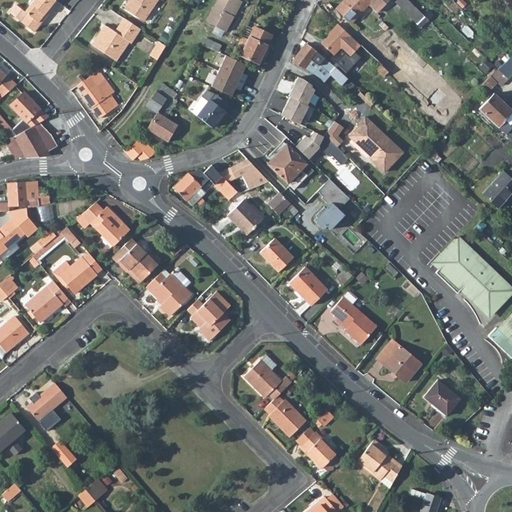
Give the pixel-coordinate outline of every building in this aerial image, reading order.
[(58,4),(53,0),(34,0),(24,13),(16,5),(8,14),(33,34),(40,25),(38,23),(43,16),(46,18),(58,4)] [(132,0),(125,10),(143,22),(158,0),(160,0),(161,0),(132,0)] [(228,15),(236,1),(234,0),(215,0),(204,22),(222,33),(231,17),(228,15)] [(350,24),(351,23),(367,4),(362,0),(344,0),(335,10),(350,24)] [(406,0),(397,0),(395,2),(417,23),(423,16),(406,0)] [(141,31),(125,20),(119,28),(121,29),(117,35),(105,27),(91,47),(115,64),(129,45),(131,46),(141,31)] [(360,46),(337,25),(331,31),(333,32),(321,45),(333,56),(339,50),(349,58),(360,46)] [(239,38),(236,46),(243,49),(239,57),(257,66),(270,37),(252,29),(247,41),(239,38)] [(368,38),(360,46),(378,62),(386,53),(368,38)] [(402,60),(409,67),(420,56),(402,39),(395,47),(406,57),(402,60)] [(159,44),(151,58),(158,62),(165,47),(159,44)] [(327,61),(305,45),(291,63),(293,65),(304,69),(307,71),(312,74),(319,65),(329,73),(334,68),(327,61)] [(244,66),(224,57),(217,72),(242,85),(246,77),(240,74),(244,66)] [(511,74),(511,58),(510,57),(491,77),(500,86),(511,74)] [(389,72),(380,64),(376,68),(384,76),(389,72)] [(334,68),(329,73),(340,83),(346,78),(334,68)] [(0,98),(16,84),(0,70),(0,98)] [(217,72),(210,88),(229,97),(233,89),(239,92),(242,85),(217,72)] [(81,83),(77,86),(99,118),(116,106),(93,75),(86,80),(85,80),(81,83)] [(288,98),(307,107),(314,90),(298,77),(286,97),(288,98)] [(142,104),(153,113),(158,106),(163,99),(152,91),(142,104)] [(359,92),(358,94),(371,106),(373,103),(360,91),(359,92)] [(10,105),(30,127),(39,122),(48,117),(24,92),(10,105)] [(204,92),(188,112),(209,128),(226,107),(212,96),(204,92)] [(511,111),(494,94),(479,110),(511,140),(511,128),(511,111)] [(288,98),(280,116),(299,125),(309,108),(307,107),(288,98)] [(153,113),(143,125),(165,141),(177,126),(162,115),(165,111),(158,106),(153,113)] [(402,152),(365,116),(357,124),(363,130),(360,133),(357,130),(354,130),(349,135),(370,156),(369,158),(383,172),(402,152)] [(51,120),(46,125),(51,131),(57,126),(51,120)] [(335,120),(325,133),(337,146),(343,140),(338,135),(344,127),(335,120)] [(10,138),(0,144),(0,147),(1,149),(7,145),(15,158),(24,157),(50,156),(48,152),(57,147),(51,135),(39,122),(30,127),(10,138)] [(305,136),(295,147),(308,159),(320,148),(324,136),(312,131),(309,139),(305,136)] [(133,138),(124,151),(133,159),(137,156),(141,160),(147,158),(153,152),(144,145),(143,146),(133,138)] [(263,162),(289,187),(303,173),(296,167),(302,162),(282,142),(263,162)] [(246,160),(218,173),(227,182),(241,176),(249,191),(267,183),(246,160)] [(227,182),(218,173),(211,165),(202,174),(228,201),(237,193),(227,182)] [(511,181),(502,172),(483,193),(498,208),(511,193),(511,181)] [(187,173),(173,187),(186,201),(205,183),(199,177),(195,181),(187,173)] [(328,206),(312,219),(322,231),(326,228),(329,230),(344,215),(338,210),(349,199),(329,179),(316,191),(328,206)] [(27,204),(28,208),(38,206),(37,199),(26,201),(26,192),(36,191),(36,182),(7,184),(8,203),(8,205),(27,204)] [(280,193),(268,205),(278,214),(290,202),(280,193)] [(244,200),(229,216),(248,235),(266,217),(250,200),(247,202),(244,200)] [(8,203),(0,202),(0,211),(8,212),(9,211),(8,205),(8,203)] [(291,204),(288,207),(294,213),(297,210),(291,204)] [(104,205),(89,221),(112,244),(128,228),(104,205)] [(0,252),(24,233),(28,236),(37,228),(27,216),(25,209),(9,211),(8,212),(7,212),(12,218),(0,227),(0,252)] [(65,226),(60,231),(69,242),(74,237),(65,226)] [(111,256),(116,261),(135,244),(130,238),(111,256)] [(275,238),(261,253),(280,271),(294,257),(275,238)] [(444,264),(440,269),(435,274),(456,294),(459,292),(462,296),(461,297),(484,320),(511,291),(488,268),(487,270),(475,259),(476,257),(458,239),(442,255),(449,262),(446,266),(444,264)] [(135,244),(116,261),(125,271),(129,267),(133,272),(132,273),(139,280),(158,262),(146,250),(144,252),(135,244)] [(100,267),(87,252),(81,257),(80,257),(58,276),(72,293),(95,273),(94,272),(100,267)] [(442,255),(434,263),(440,269),(444,264),(446,266),(449,262),(442,255)] [(306,267),(290,283),(313,305),(329,289),(306,267)] [(156,276),(143,288),(155,300),(157,299),(162,303),(159,306),(169,316),(190,296),(169,274),(162,281),(156,276)] [(3,280),(0,282),(0,289),(7,297),(13,292),(3,280)] [(66,297),(52,280),(23,305),(38,322),(60,303),(66,297)] [(197,299),(186,310),(191,315),(189,318),(197,325),(198,324),(200,327),(197,330),(208,341),(229,319),(222,312),(223,310),(225,311),(230,306),(216,292),(202,305),(197,299)] [(377,328),(346,297),(332,312),(348,327),(345,331),(361,345),(377,328)] [(511,314),(503,323),(504,325),(499,330),(496,328),(488,336),(498,346),(511,359),(511,357),(511,314)] [(12,316),(0,326),(0,346),(5,352),(27,333),(12,316)] [(392,342),(377,360),(404,383),(420,365),(392,342)] [(284,389),(291,383),(285,377),(280,382),(259,361),(242,377),(264,398),(268,394),(274,399),(276,397),(284,389)] [(66,397),(54,382),(25,406),(37,421),(66,397)] [(436,382),(423,399),(446,416),(459,399),(436,382)] [(274,399),(263,410),(268,415),(267,416),(287,437),(304,422),(283,400),(281,402),(276,397),(274,399)] [(325,412),(315,422),(321,428),(331,418),(325,412)] [(0,450),(5,446),(14,456),(21,449),(12,440),(24,430),(10,413),(0,421),(0,450)] [(307,430),(295,442),(300,447),(312,435),(307,430)] [(312,435),(300,447),(298,448),(319,470),(321,469),(333,457),(334,455),(313,434),(312,435)] [(58,440),(49,448),(65,467),(74,459),(58,440)] [(383,476),(392,483),(401,467),(386,454),(384,456),(380,452),(383,448),(373,440),(357,460),(372,471),(370,474),(379,481),(383,476)] [(333,457),(321,469),(326,474),(338,463),(333,457)] [(16,483),(3,493),(9,500),(22,489),(16,483)] [(84,491),(83,491),(93,502),(100,496),(90,485),(84,491)] [(83,491),(77,496),(87,508),(93,502),(83,491)] [(435,511),(440,499),(427,494),(420,511),(435,511)] [(332,496),(326,501),(334,511),(338,511),(342,508),(332,496)] [(334,511),(326,501),(323,498),(316,503),(318,505),(312,511),(310,509),(306,511),(334,511)]
